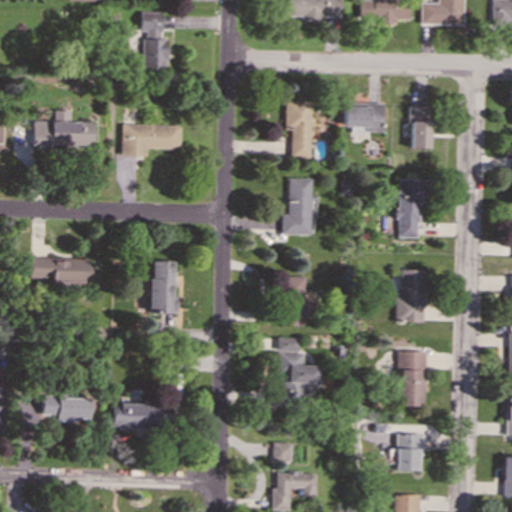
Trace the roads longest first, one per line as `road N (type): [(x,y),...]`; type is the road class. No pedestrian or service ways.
road 1 (residential): [(214,511),(227,0)]
road 2 (residential): [(462,511),(472,68)]
road 3 (residential): [(511,68),(226,61)]
road 4 (residential): [(224,216),(0,210)]
road 5 (residential): [(0,476),(215,483)]
